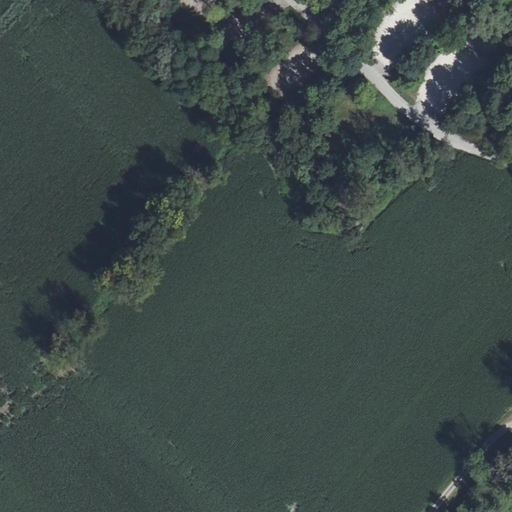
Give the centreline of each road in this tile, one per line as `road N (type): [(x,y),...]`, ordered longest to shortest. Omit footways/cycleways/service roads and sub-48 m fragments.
road 1 (unclassified): [(511,168),(410,113),(289,0)]
road 2 (track): [(431,511),(511,421)]
